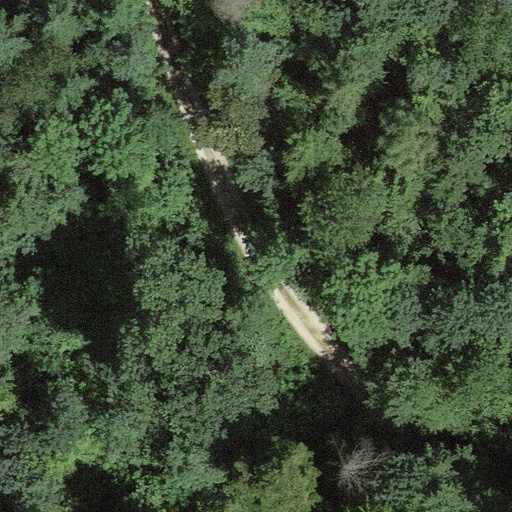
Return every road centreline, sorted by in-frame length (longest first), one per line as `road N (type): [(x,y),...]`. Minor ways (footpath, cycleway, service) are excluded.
road 1 (track): [(495,511),(443,471),(306,313),(194,100),(156,0)]
road 2 (track): [(306,313),(511,371)]
